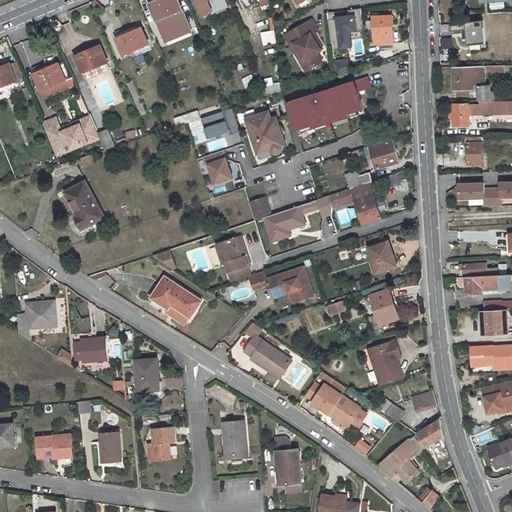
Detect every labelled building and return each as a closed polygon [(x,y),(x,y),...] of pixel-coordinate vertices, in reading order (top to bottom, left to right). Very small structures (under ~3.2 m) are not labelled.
[(156,0),(157,1),(150,4),(157,21),(182,11),(177,0),(156,0)] [(196,0),(203,15),(212,11),(213,13),(228,7),(225,0),(196,0)] [(337,12),(326,13),(328,32),(335,31),(337,50),(352,49),(350,34),(357,33),(355,14),(337,16),(337,12)] [(392,16),(373,17),(375,43),(394,42),(392,16)] [(483,19),(464,21),(467,47),(487,45),(483,19)] [(312,20),(286,36),(292,46),(295,44),(304,60),(301,62),(306,71),(322,62),(317,54),(321,51),(312,35),(318,31),(312,20)] [(130,29),(123,32),(125,35),(117,38),(124,55),(135,51),(149,44),(142,27),(131,32),(130,29)] [(259,44),(270,41),(267,31),(256,34),(259,44)] [(149,44),(135,51),(137,56),(151,49),(149,44)] [(295,44),(292,46),(301,62),(304,60),(295,44)] [(83,53),(75,57),(82,73),(107,62),(100,46),(89,51),(87,48),(81,50),(83,53)] [(357,59),(334,66),(337,75),(359,68),(357,59)] [(47,65),(41,68),(42,71),(34,74),(42,92),(43,91),(66,81),(67,80),(59,63),(48,68),(47,65)] [(0,87),(16,81),(10,64),(0,67),(0,87)] [(484,84),(484,72),(499,72),(499,70),(499,65),(454,67),(454,90),(479,89),(479,101),(490,101),(490,91),(490,84),(484,84)] [(46,98),(69,88),(66,81),(43,91),(46,98)] [(348,117),(347,114),(358,110),(364,109),(355,82),(338,87),(339,90),(336,91),(337,96),(311,104),(310,99),(307,100),(306,97),(288,103),(296,129),(302,128),(313,124),(314,127),(322,125),(321,122),(339,116),(340,119),(348,117)] [(311,104),(337,96),(336,91),(339,90),(338,87),(306,97),(307,100),(310,99),(311,104)] [(490,101),(479,101),(479,104),(453,104),(453,112),(453,118),(454,126),(469,126),(469,113),(511,111),(511,100),(494,101),(490,101)] [(241,131),(233,108),(228,109),(202,118),(209,138),(230,131),(231,135),(241,131)] [(197,111),(187,115),(191,122),(200,119),(197,111)] [(270,112),(248,119),(259,154),(272,149),(273,151),(274,153),(276,153),(279,153),(281,151),(282,149),(281,147),(285,145),(276,119),(272,120),(270,112)] [(187,115),(175,119),(177,125),(186,122),(186,123),(191,122),(187,115)] [(81,126),(93,121),(91,116),(61,129),(63,132),(81,124),(81,126)] [(70,151),(100,138),(99,134),(93,121),(81,126),(81,124),(63,132),(61,129),(57,118),(44,123),(56,151),(68,146),(70,151)] [(109,130),(99,134),(106,150),(116,147),(109,130)] [(206,141),(208,151),(225,147),(223,138),(206,141)] [(482,138),(464,138),(465,143),(468,143),(468,165),(483,164),(482,138)] [(393,141),(370,147),(376,168),(399,162),(393,141)] [(70,151),(68,146),(56,151),(57,156),(70,151)] [(233,178),(224,151),(204,157),(207,165),(210,165),(216,184),(233,178)] [(358,171),(346,175),(350,189),(373,182),(370,172),(359,176),(358,171)] [(78,216),(76,217),(82,229),(104,218),(85,182),(66,192),(76,212),(78,216)] [(511,182),(501,183),(501,187),(501,198),(511,197),(511,182)] [(484,183),(459,185),(460,199),(485,198),(485,188),(484,183)] [(501,187),(485,188),(485,198),(485,206),(502,205),(501,198),(501,187)] [(335,207),(334,205),(354,199),(350,189),(329,196),(333,208),(335,207)] [(374,195),(370,196),(361,199),(355,201),(363,225),(381,219),(374,195)] [(271,216),(264,218),(272,242),(290,236),(288,229),(305,224),(302,215),(320,209),(323,218),(331,214),(333,208),(329,196),(271,216)] [(271,216),(265,198),(249,204),(254,221),(264,218),(271,216)] [(348,209),(337,211),(339,227),(350,226),(348,209)] [(250,265),(241,237),(236,238),(235,238),(242,257),(244,257),(247,266),(250,265)] [(216,245),(222,264),(224,263),(230,282),(247,276),(244,267),(247,266),(244,257),(242,257),(235,238),(216,245)] [(389,242),(370,249),(378,273),(396,267),(393,258),(395,257),(389,242)] [(153,255),(177,271),(170,250),(153,255)] [(486,263),(461,265),(462,275),(485,273),(485,275),(499,274),(499,268),(486,268),(486,263)] [(304,268),(283,275),(266,280),(263,271),(260,272),(262,280),(264,287),(266,286),(269,294),(287,288),(289,293),(293,291),(297,302),(313,296),(304,268)] [(247,276),(252,291),(253,291),(264,287),(262,280),(260,272),(250,275),(247,276)] [(511,274),(500,275),(501,285),(501,289),(511,289),(511,290),(511,274)] [(500,275),(458,277),(458,286),(460,288),(466,287),(467,295),(482,294),(481,289),(485,289),(484,286),(501,285),(500,275)] [(168,302),(172,305),(191,318),(202,301),(166,277),(153,297),(165,306),(168,302)] [(287,288),(269,294),(271,299),(289,293),(287,288)] [(289,293),(292,303),(297,302),(293,291),(289,293)] [(388,291),(372,297),(381,324),(399,318),(394,302),(392,303),(388,291)] [(328,304),(332,314),(345,310),(341,300),(328,304)] [(502,300),(484,302),(485,311),(502,310),(502,300)] [(511,301),(502,302),(502,310),(511,309),(511,301)] [(30,328),(56,325),(54,302),(27,304),(28,313),(18,314),(20,334),(31,341),(30,328)] [(191,318),(172,305),(169,308),(167,312),(186,325),(191,318)] [(508,333),(507,310),(482,311),(484,335),(508,333)] [(89,317),(77,318),(77,333),(90,332),(89,317)] [(362,318),(350,323),(353,331),(365,326),(362,318)] [(254,357),(252,359),(268,369),(270,365),(283,374),(292,361),(256,336),(245,351),(254,357)] [(107,338),(81,341),(83,362),(109,359),(107,338)] [(396,340),(370,349),(381,384),(399,378),(393,359),(396,358),(401,356),(396,340)] [(511,344),(471,347),(473,365),(494,364),(494,368),(511,367),(511,344)] [(393,359),(399,378),(403,376),(396,358),(393,359)] [(157,359),(137,361),(139,391),(159,389),(157,359)] [(268,369),(281,378),(283,374),(270,365),(268,369)] [(331,383),(333,379),(325,373),(322,378),(331,383)] [(112,389),(122,390),(122,380),(113,380),(112,389)] [(511,380),(482,388),(488,413),(511,407),(511,380)] [(314,400),(323,388),(315,383),(307,395),(314,400)] [(331,410),(349,423),(360,408),(326,384),(323,388),(314,400),(313,402),(329,413),(331,410)] [(434,392),(412,399),(416,410),(437,404),(434,392)] [(89,400),(79,401),(80,412),(90,411),(89,400)] [(386,401),(380,409),(397,421),(403,412),(393,404),(392,405),(386,401)] [(347,426),(349,423),(331,410),(329,413),(347,426)] [(90,413),(80,413),(80,421),(90,421),(90,413)] [(245,420),(224,422),(227,455),(248,454),(245,420)] [(441,420),(417,435),(426,447),(444,436),(441,420)] [(13,424),(0,425),(0,446),(14,445),(13,424)] [(171,459),(170,443),(175,442),(174,427),(153,428),(154,443),(148,444),(150,461),(171,459)] [(119,432),(100,433),(103,463),(122,461),(119,432)] [(71,435),(37,438),(38,458),(53,457),(53,458),(73,456),(71,435)] [(413,437),(379,467),(398,483),(403,478),(407,483),(420,472),(409,461),(422,448),(414,437),(413,437)] [(511,453),(507,440),(488,447),(496,469),(503,466),(508,463),(509,466),(511,465),(511,453)] [(299,450),(277,452),(278,466),(281,465),(282,484),(286,484),(300,483),(301,482),(299,450)] [(300,483),(286,484),(287,492),(301,491),(300,483)] [(435,509),(432,506),(440,497),(433,491),(422,503),(432,511),(435,509)] [(344,511),(346,502),(347,499),(323,495),(319,511),(344,511)] [(346,502),(344,511),(359,511),(361,505),(346,502)]
